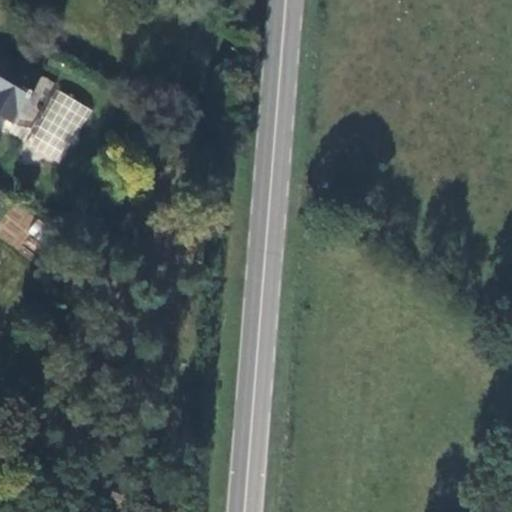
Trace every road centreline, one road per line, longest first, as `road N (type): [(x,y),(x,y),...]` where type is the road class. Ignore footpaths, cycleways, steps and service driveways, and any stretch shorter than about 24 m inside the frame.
road 1 (secondary): [(286,0),(244,511)]
road 2 (unknown): [(76,480),(67,334),(50,280),(0,220)]
road 3 (residential): [(130,511),(0,434)]
